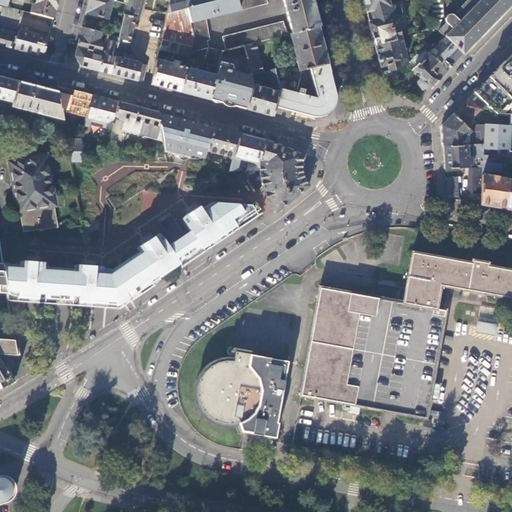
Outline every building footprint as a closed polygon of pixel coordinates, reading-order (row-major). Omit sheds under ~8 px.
[(29,13),(53,19),(55,10),(57,0),(35,0),(34,5),(32,4),(29,13)] [(111,0),(88,0),(87,4),(85,14),(107,20),(112,0),(111,0)] [(115,57),(111,74),(142,82),(146,65),(133,62),(126,60),(126,58),(136,17),(139,18),(142,0),(160,0),(170,2),(170,0),(127,0),(119,38),(117,48),(116,50),(115,57)] [(170,0),(170,2),(167,13),(187,8),(219,0),(170,0)] [(267,3),(266,0),(219,0),(187,8),(193,32),(195,37),(190,53),(207,48),(208,48),(207,42),(210,41),(206,19),(267,3)] [(282,0),(291,34),(318,27),(311,0),(282,0)] [(388,0),(362,0),(366,12),(370,11),(390,5),(388,0)] [(444,36),(462,53),(494,22),(511,3),(511,0),(467,0),(453,15),(447,15),(445,18),(445,22),(443,20),(442,0),(430,0),(433,26),(434,26),(438,30),(444,36)] [(370,11),(373,21),(368,22),(374,45),(401,37),(392,4),(390,5),(370,11)] [(193,32),(187,8),(167,13),(165,25),(181,29),(193,32)] [(255,43),(286,35),(283,22),(222,37),(225,51),(243,46),(255,43)] [(181,29),(165,25),(159,49),(189,57),(190,53),(195,37),(193,32),(181,29)] [(426,37),(438,30),(434,26),(433,26),(419,31),(422,47),(427,42),(426,37)] [(298,71),(328,64),(318,27),(291,34),(289,34),(298,71)] [(101,32),(81,28),(79,39),(77,47),(96,52),(101,32)] [(15,43),(13,49),(43,57),(49,35),(44,34),(43,37),(18,31),(16,39),(15,39),(14,42),(15,43)] [(0,32),(0,45),(11,48),(12,42),(14,36),(0,32)] [(103,54),(99,71),(111,74),(115,57),(112,56),(113,50),(114,47),(117,48),(119,38),(108,35),(103,54)] [(429,53),(446,69),(455,60),(462,53),(444,36),(432,47),(427,42),(422,47),(423,48),(429,53)] [(401,37),(374,45),(380,67),(387,65),(388,70),(395,68),(407,64),(408,64),(401,37)] [(262,72),(255,43),(243,46),(251,75),(262,72)] [(96,52),(77,47),(76,52),(75,56),(82,67),(99,72),(99,71),(103,54),(96,52)] [(219,61),(222,52),(208,48),(207,48),(203,63),(218,67),(219,61)] [(412,70),(429,53),(423,48),(408,64),(407,64),(407,65),(412,70)] [(428,86),(430,87),(438,80),(440,77),(439,76),(446,69),(429,53),(412,70),(423,80),(421,82),(427,87),(428,86)] [(511,53),(473,93),(482,102),(495,114),(496,114),(506,105),(507,106),(511,101),(511,53)] [(157,60),(151,85),(160,87),(161,86),(171,89),(171,90),(180,92),(186,68),(157,60)] [(215,75),(209,100),(245,109),(253,81),(251,76),(233,72),(231,64),(219,61),(218,67),(215,75)] [(280,89),(276,106),(295,111),(314,116),(317,117),(320,117),(323,116),(326,115),(329,113),(331,111),(333,108),(334,106),(335,103),(336,100),(335,97),(330,72),(328,64),(298,71),(279,75),(277,76),(280,89)] [(186,68),(180,92),(209,100),(215,75),(186,68)] [(388,70),(381,72),(386,91),(393,94),(389,79),(397,76),(395,68),(388,70)] [(275,69),(262,72),(251,75),(251,76),(253,81),(245,109),(273,116),(276,106),(280,89),(277,76),(276,72),(275,69)] [(18,81),(0,76),(0,99),(12,103),(18,81)] [(57,91),(18,81),(12,103),(11,106),(63,120),(57,91)] [(57,91),(63,120),(63,123),(73,121),(75,115),(86,117),(92,95),(56,85),(57,91)] [(482,102),(473,93),(463,104),(452,114),(471,131),(477,125),(471,119),(479,110),(480,111),(481,110),(482,102)] [(119,102),(92,95),(86,117),(83,126),(89,127),(90,124),(91,119),(108,123),(107,129),(112,130),(115,117),(119,102)] [(157,112),(119,102),(115,117),(123,119),(121,131),(158,140),(155,158),(165,158),(164,151),(157,112)] [(204,158),(212,126),(195,121),(185,119),(183,126),(176,124),(178,117),(157,112),(164,151),(189,158),(190,154),(204,158)] [(442,133),(443,147),(483,145),(484,125),(477,125),(471,131),(452,114),(446,121),(441,126),(442,133)] [(18,121),(8,118),(6,125),(16,128),(18,121)] [(90,124),(107,129),(108,123),(91,119),(90,124)] [(483,149),(509,150),(510,126),(484,125),(483,145),(483,149)] [(239,133),(213,126),(207,151),(233,158),(239,133)] [(66,139),(65,134),(49,130),(47,136),(67,141),(66,139)] [(45,143),(43,135),(31,132),(17,134),(20,148),(8,150),(23,232),(75,226),(59,140),(45,143)] [(265,140),(239,133),(233,158),(230,168),(229,172),(236,171),(239,162),(238,162),(238,159),(249,162),(246,171),(254,171),(258,155),(261,156),(265,140)] [(79,140),(66,139),(67,141),(68,152),(74,152),(79,140)] [(304,155),(265,140),(261,156),(258,155),(254,171),(260,170),(260,176),(261,182),(263,187),(265,193),(268,200),(277,214),(311,189),(306,182),(305,179),(303,175),(302,171),(302,167),(302,163),(302,159),(304,155)] [(443,147),(444,169),(469,168),(469,176),(469,195),(480,195),(482,164),(483,149),(483,145),(443,147)] [(509,165),(509,150),(483,149),(482,164),(502,164),(509,165)] [(70,161),(83,161),(83,152),(74,152),(68,152),(70,161)] [(137,152),(92,176),(100,190),(145,165),(137,152)] [(480,195),(480,204),(505,208),(511,180),(490,176),(492,172),(501,172),(502,164),(482,164),(480,195)] [(183,185),(186,171),(178,169),(175,183),(183,185)] [(182,210),(185,215),(197,207),(194,202),(182,210)] [(197,207),(185,215),(187,219),(181,223),(187,231),(200,250),(201,252),(235,230),(233,227),(244,219),(247,223),(259,214),(255,206),(250,209),(242,215),(237,208),(209,204),(200,211),(197,207)] [(183,234),(195,253),(200,250),(187,231),(183,234)] [(138,240),(140,244),(152,237),(149,232),(138,240)] [(177,265),(195,253),(183,234),(165,247),(177,265)] [(118,309),(129,302),(125,297),(125,296),(130,297),(135,296),(139,293),(136,288),(147,281),(150,286),(178,267),(177,265),(165,247),(159,237),(154,241),(152,237),(140,244),(143,248),(108,271),(101,271),(102,266),(94,266),(80,264),(79,269),(39,267),(40,262),(25,261),(25,266),(2,265),(3,274),(6,293),(7,300),(118,309)] [(488,264),(472,261),(472,264),(413,253),(403,302),(320,288),(301,395),(426,417),(445,310),(436,308),(440,284),(511,297),(511,271),(488,267),(488,264)] [(476,335),(496,338),(499,327),(479,323),(476,335)] [(0,390),(12,383),(0,361),(0,355),(11,355),(10,343),(1,342),(0,341),(0,390)] [(240,433),(275,439),(278,424),(276,424),(287,362),(235,353),(234,358),(228,357),(224,357),(220,358),(216,360),(212,361),(208,364),(205,366),(202,369),(199,373),(197,376),(195,381),(194,385),(193,390),(193,395),(194,399),(196,408),(198,411),(200,414),(202,417),(205,420),(209,423),(214,425),(218,426),(223,427),(228,428),(233,428),(237,427),(240,433)] [(0,499),(4,498),(8,495),(9,491),(9,487),(7,484),(3,481),(0,480),(0,499)]
